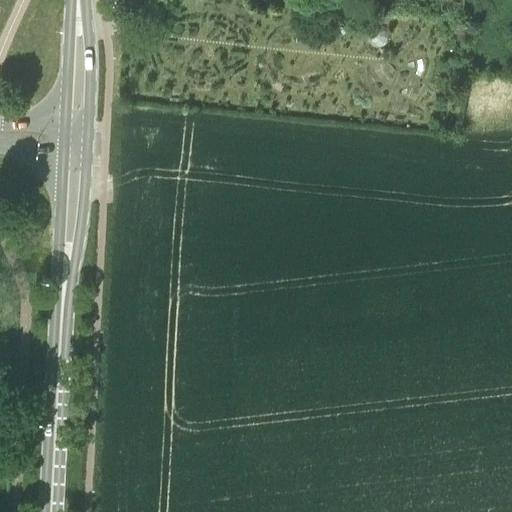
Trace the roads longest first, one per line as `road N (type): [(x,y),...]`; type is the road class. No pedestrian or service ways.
road 1 (secondary): [(52,511),(76,139)]
road 2 (secondary): [(76,139),(80,0)]
